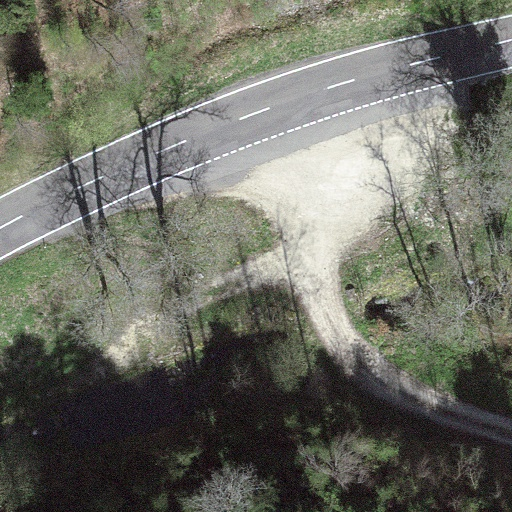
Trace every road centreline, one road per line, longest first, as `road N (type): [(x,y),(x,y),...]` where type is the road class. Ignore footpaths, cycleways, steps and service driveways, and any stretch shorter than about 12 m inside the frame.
road 1 (secondary): [(511,38),(271,106),(0,226)]
road 2 (track): [(511,431),(391,386),(353,354),(330,319),(311,262),(271,106)]
